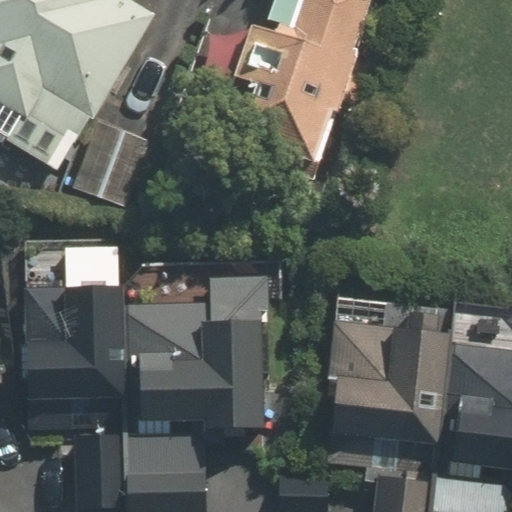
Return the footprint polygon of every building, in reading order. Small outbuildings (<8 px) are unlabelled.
[(0,0),(0,112),(11,118),(0,138),(0,139),(51,166),(77,143),(93,152),(74,188),(139,222),(185,135),(139,111),(191,13),(165,0),(0,0)] [(392,0),(293,0),(280,36),(251,25),(209,133),(324,177),(392,0)] [(118,249),(26,251),(28,402),(74,401),(75,511),(208,511),(207,440),(267,439),(264,278),(211,279),(212,303),(119,304),(118,249)] [(454,312),(338,299),(323,436),(511,457),(511,485),(380,471),(374,511),(511,511),(511,346),(451,340),(454,312)] [(333,511),(334,475),(279,474),(278,511),(333,511)]
